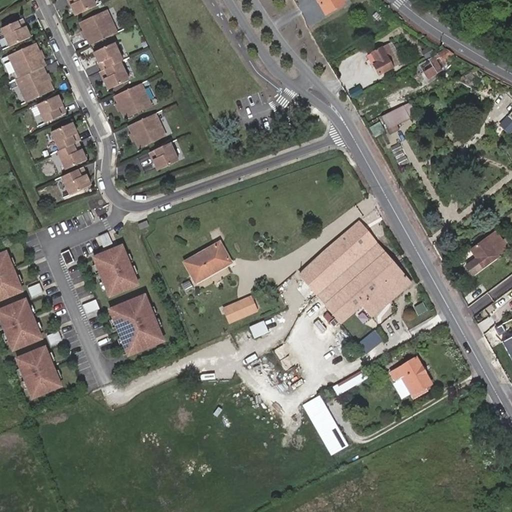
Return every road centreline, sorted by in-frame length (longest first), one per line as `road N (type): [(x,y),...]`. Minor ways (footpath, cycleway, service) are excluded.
road 1 (tertiary): [(511,420),(349,131)]
road 2 (residential): [(349,131),(147,205),(121,201)]
road 3 (residential): [(121,201),(106,225),(49,247),(105,383)]
road 4 (residential): [(121,201),(104,176),(103,136),(40,0)]
road 5 (unclassified): [(397,0),(511,73)]
